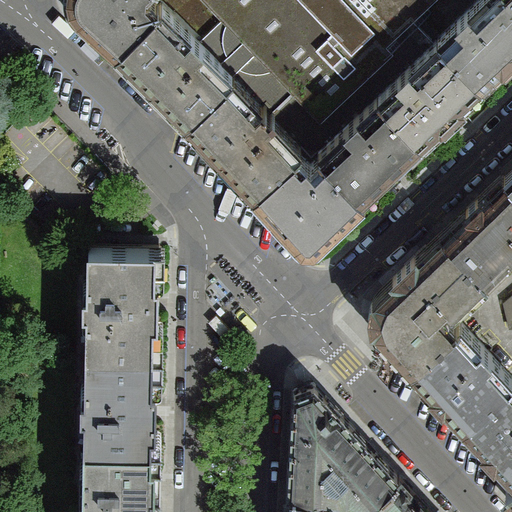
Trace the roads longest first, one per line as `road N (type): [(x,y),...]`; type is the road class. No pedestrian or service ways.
road 1 (residential): [(7,5),(70,56),(212,220)]
road 2 (residential): [(212,220),(199,249),(194,511)]
road 3 (residential): [(511,130),(302,318)]
road 4 (residential): [(302,318),(481,511)]
road 5 (residential): [(262,511),(269,352),(277,335),(302,318)]
road 6 (residential): [(212,220),(302,318)]
